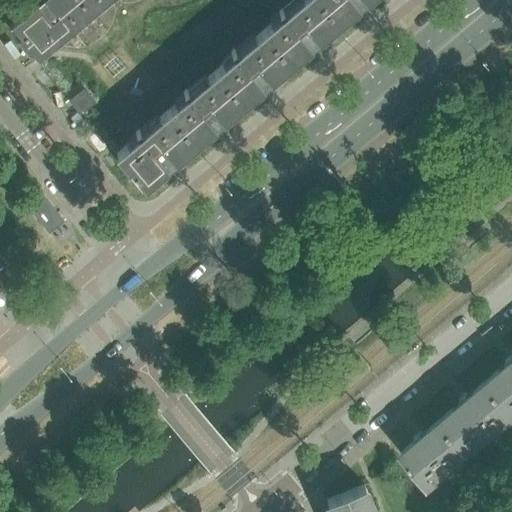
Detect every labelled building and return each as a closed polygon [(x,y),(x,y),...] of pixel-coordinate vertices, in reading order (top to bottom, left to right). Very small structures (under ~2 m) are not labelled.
[(37,54),(81,17),(90,9),(82,0),(37,0),(12,22),(22,34),(18,37),(27,47),(29,45),(37,54)] [(82,0),(90,9),(101,0),(82,0)] [(338,20),(321,0),(297,0),(263,29),(290,60),(338,20)] [(361,0),(321,0),(338,20),(361,0)] [(290,60),(263,29),(215,69),(242,100),(290,60)] [(242,100),(215,69),(168,109),(194,141),(242,100)] [(80,111),(93,99),(83,87),(69,99),(80,111)] [(194,141),(168,109),(116,152),(126,165),(128,164),(144,183),(194,141)] [(41,192),(26,204),(48,231),(63,219),(41,192)] [(511,354),(506,359),(505,360),(506,361),(506,362),(506,363),(488,378),(511,406),(511,354)] [(469,449),(511,412),(511,406),(488,378),(469,394),(469,393),(468,394),(466,392),(459,398),(460,400),(459,401),(460,401),(442,417),(469,449)] [(469,449),(442,417),(423,432),(422,432),(421,431),(414,437),(413,437),(415,438),(414,439),(414,440),(402,450),(430,483),(431,482),(433,480),(469,449)] [(375,511),(363,483),(326,499),(330,509),(329,509),(330,510),(328,511),(375,511)]
